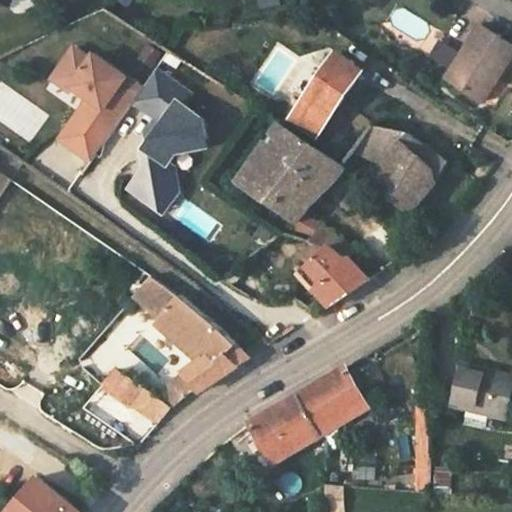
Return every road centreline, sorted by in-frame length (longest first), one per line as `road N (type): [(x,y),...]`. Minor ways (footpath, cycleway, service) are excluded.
road 1 (unclassified): [(511,189),(473,246),(409,300),(209,422),(138,490)]
road 2 (residential): [(0,401),(138,490)]
